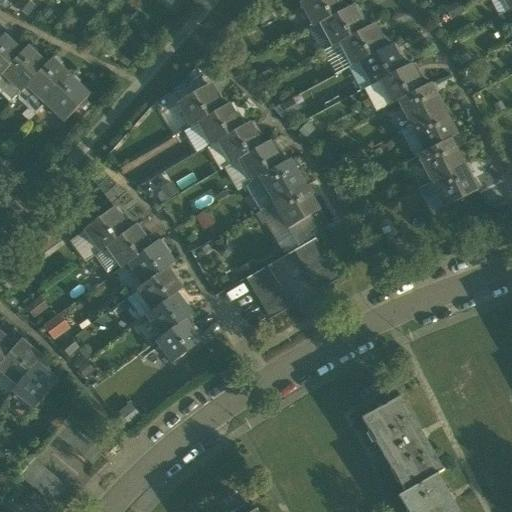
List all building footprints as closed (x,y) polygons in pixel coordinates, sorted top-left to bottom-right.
[(36,7),(26,0),(20,0),(15,8),(28,18),(36,7)] [(159,0),(170,8),(176,0),(159,0)] [(313,28),(320,25),(346,11),(339,0),(308,0),(300,4),(313,28)] [(502,0),(488,0),(498,17),(509,12),(502,0)] [(511,0),(502,0),(509,12),(511,10),(511,0)] [(332,48),(339,44),(365,30),(353,7),(346,11),(320,25),(332,48)] [(320,25),(313,28),(309,31),(321,54),(323,53),(332,48),(320,25)] [(352,67),(359,63),(385,50),(372,27),(365,30),(339,44),(352,67)] [(0,77),(2,76),(22,55),(4,37),(0,41),(0,77)] [(114,57),(127,67),(141,50),(127,39),(114,57)] [(332,48),(323,53),(335,76),(348,69),(352,67),(339,44),(332,48)] [(371,87),(378,83),(404,69),(392,46),(385,50),(359,63),(371,87)] [(471,61),(464,47),(454,52),(461,66),(471,61)] [(22,55),(2,76),(21,93),(26,87),(46,66),(28,49),(22,55)] [(26,87),(45,105),(70,78),(52,61),(46,66),(26,87)] [(352,67),(348,69),(360,92),(364,90),(371,87),(359,63),(352,67)] [(390,106),(397,102),(423,89),(411,66),(404,69),(378,83),(390,106)] [(17,98),(21,93),(2,76),(0,77),(0,93),(11,104),(17,98)] [(89,96),(70,78),(45,105),(64,123),(89,96)] [(371,87),(364,90),(376,114),(390,106),(378,83),(371,87)] [(397,102),(411,128),(444,111),(430,85),(423,89),(397,102)] [(190,128),(197,124),(222,109),(208,86),(176,105),(190,128)] [(35,115),(45,105),(26,87),(21,93),(17,98),(35,115)] [(299,111),(293,98),(280,105),(287,118),(299,111)] [(229,105),(222,109),(197,124),(210,147),(217,143),(242,128),(229,105)] [(411,128),(425,154),(451,140),(457,136),(444,111),(411,128)] [(249,124),(242,128),(217,143),(231,165),(238,161),(263,146),(249,124)] [(425,154),(411,128),(400,134),(414,159),(418,158),(425,154)] [(418,158),(431,183),(464,166),(451,140),(425,154),(418,158)] [(269,142),(263,146),(238,161),(251,184),(258,180),(283,165),(269,142)] [(16,169),(6,158),(0,164),(0,180),(2,183),(16,169)] [(238,161),(231,165),(223,170),(237,193),(245,187),(251,184),(238,161)] [(283,165),(258,180),(273,205),(305,186),(290,161),(283,165)] [(478,192),(464,166),(431,183),(445,209),(478,192)] [(260,212),(273,205),(258,180),(251,184),(245,187),(260,212)] [(179,194),(172,182),(160,189),(167,201),(179,194)] [(445,209),(431,183),(417,191),(430,217),(445,209)] [(320,212),(305,186),(273,205),(287,230),(320,212)] [(374,214),(367,201),(354,208),(361,221),(374,214)] [(273,205),(260,212),(255,215),(261,226),(265,224),(284,257),(295,251),(299,249),(296,245),(287,230),(273,205)] [(84,231),(100,253),(106,248),(130,231),(113,209),(84,231)] [(216,224),(206,211),(194,219),(203,232),(216,224)] [(328,226),(320,212),(287,230),(296,245),(312,235),(328,226)] [(121,270),(128,265),(151,248),(136,227),(130,231),(106,248),(119,266),(121,270)] [(299,249),(315,240),(312,235),(296,245),(299,249)] [(295,251),(301,262),(321,250),(315,240),(299,249),(295,251)] [(128,265),(144,286),(167,269),(174,264),(158,243),(151,248),(128,265)] [(107,274),(119,266),(106,248),(100,253),(95,257),(107,274)] [(327,260),(321,250),(301,262),(307,272),(327,260)] [(333,270),(327,260),(307,272),(313,281),(333,270)] [(253,267),(242,273),(246,279),(256,273),(253,267)] [(14,268),(0,278),(0,280),(8,291),(23,280),(14,268)] [(246,279),(253,290),(273,279),(266,268),(256,273),(246,279)] [(144,286),(137,291),(153,312),(176,295),(183,290),(167,269),(144,286)] [(339,280),(333,270),(313,281),(319,292),(339,280)] [(253,290),(259,300),(278,288),(273,279),(253,290)] [(259,300),(264,310),(284,298),(278,288),(259,300)] [(146,317),(153,312),(137,291),(126,299),(141,321),(146,317)] [(146,317),(162,338),(186,321),(192,316),(176,295),(153,312),(146,317)] [(290,309),(284,298),(264,310),(271,320),(290,309)] [(29,308),(35,316),(45,309),(39,301),(29,308)] [(70,329),(59,315),(42,327),(53,342),(70,329)] [(202,343),(186,321),(162,338),(156,343),(172,365),(202,343)] [(0,365),(16,347),(0,334),(0,365)] [(80,349),(72,339),(60,347),(68,358),(80,349)] [(0,365),(0,372),(17,387),(36,364),(41,358),(21,341),(16,347),(0,365)] [(57,381),(36,364),(17,387),(12,393),(33,410),(57,381)] [(362,421),(405,494),(437,476),(443,472),(400,399),(386,407),(387,407),(381,411),(381,410),(362,421)] [(142,419),(130,403),(118,413),(130,428),(142,419)] [(54,435),(64,443),(79,425),(69,417),(54,435)] [(88,432),(79,425),(64,443),(72,451),(88,432)] [(96,439),(88,432),(72,451),(81,458),(96,439)] [(106,447),(96,439),(81,458),(91,466),(106,447)] [(18,478),(28,486),(43,468),(33,460),(18,478)] [(28,486),(37,494),(52,475),(43,468),(28,486)] [(37,494),(45,501),(60,482),(52,475),(37,494)] [(399,498),(406,511),(457,511),(437,476),(405,494),(399,498)] [(70,490),(60,482),(45,501),(55,509),(70,490)]
